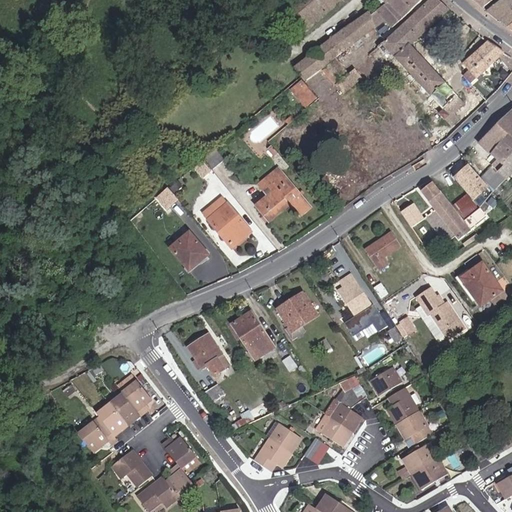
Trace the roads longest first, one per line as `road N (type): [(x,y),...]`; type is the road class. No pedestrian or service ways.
road 1 (residential): [(511,81),(403,195),(270,278),(149,338),(186,400)]
road 2 (track): [(0,407),(149,338)]
road 3 (residential): [(256,487),(338,473),(401,511)]
